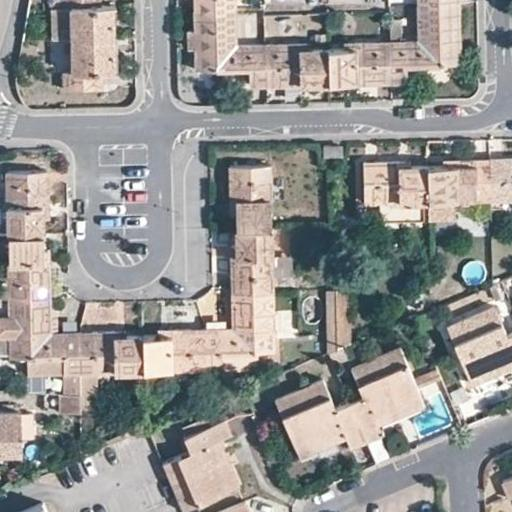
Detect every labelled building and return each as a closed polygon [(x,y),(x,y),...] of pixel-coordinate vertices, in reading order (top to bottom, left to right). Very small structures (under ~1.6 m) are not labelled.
[(99,0),(62,0),(62,6),(51,7),(53,38),(71,38),(112,37),(112,21),(115,21),(114,4),(100,5),(99,0)] [(193,0),(194,9),(234,8),(234,0),(193,0)] [(390,41),(391,81),(407,81),(407,63),(460,62),(460,41),(452,42),(452,25),(459,25),(459,2),(418,3),(419,40),(390,41)] [(195,47),(195,69),(249,67),(250,86),(265,85),(264,43),(235,44),(234,8),(194,9),(195,30),(200,30),(201,47),(195,47)] [(195,30),(188,30),(188,48),(195,47),(201,47),(200,30),(195,30)] [(64,72),(64,88),(101,87),(101,70),(116,70),(115,53),(112,53),(112,37),(71,38),(72,72),(64,72)] [(327,49),(328,83),(358,82),(358,75),(372,75),(372,82),(391,81),(390,41),(357,41),(357,48),(344,48),(327,49)] [(264,43),(265,85),(284,85),(284,77),(299,77),(299,84),(328,83),(327,49),(311,49),(298,49),(298,43),(264,43)] [(238,92),(238,103),(250,103),(250,92),(238,92)] [(490,168),(491,198),(511,197),(511,158),(490,159),(490,168)] [(443,165),(426,166),(427,200),(454,199),(491,198),(490,168),(477,168),(477,159),(457,159),(457,165),(443,165)] [(490,168),(490,159),(477,159),(477,168),(490,168)] [(364,162),(364,202),(381,201),(381,217),(421,217),(421,200),(427,200),(426,166),(410,166),(398,167),(398,161),(364,162)] [(327,162),(328,175),(340,175),(339,162),(327,162)] [(236,211),(237,229),(271,229),(270,196),(263,197),(263,182),(270,181),(269,164),(228,165),(230,198),(236,197),(236,211)] [(6,171),(7,233),(42,233),(41,217),(40,204),(48,204),(46,170),(6,171)] [(454,199),(427,200),(428,222),(455,221),(454,199)] [(231,256),(231,290),(272,289),(272,274),(272,256),(271,229),(237,229),(237,244),(237,256),(231,256)] [(50,295),(49,264),(42,264),(42,249),(42,233),(7,233),(8,265),(13,265),(14,276),(8,277),(8,276),(0,276),(0,282),(0,290),(0,296),(8,296),(50,295)] [(289,255),(272,256),(272,274),(290,273),(289,255)] [(326,287),(329,352),(338,348),(337,287),(326,287)] [(344,346),(350,343),(348,287),(337,287),(338,348),(344,346)] [(203,327),(204,368),(258,366),(258,351),(274,350),(273,326),(279,326),(279,311),(273,311),(272,289),(231,290),(232,326),(203,327)] [(0,336),(10,336),(10,356),(27,356),(63,356),(62,372),(63,392),(79,393),(78,330),(57,331),(51,331),(50,295),(8,296),(10,317),(0,317),(0,336)] [(448,326),(471,382),(511,365),(511,331),(506,334),(495,306),(448,326)] [(142,335),(143,369),(204,368),(203,327),(172,328),(172,334),(158,335),(142,335)] [(79,393),(80,411),(98,410),(96,371),(143,369),(142,335),(124,336),(113,337),(112,329),(78,330),(79,393)] [(338,348),(329,352),(334,364),(349,357),(344,346),(338,348)] [(381,433),(377,422),(376,422),(374,415),(392,408),(390,402),(418,391),(399,347),(352,366),(364,394),(349,400),(366,440),(381,433)] [(27,356),(27,373),(62,372),(63,356),(27,356)] [(435,367),(415,370),(418,385),(437,383),(435,367)] [(276,398),(295,442),(324,431),(326,436),(342,429),(345,436),(351,447),(366,440),(349,400),(335,407),(322,379),(276,398)] [(59,410),(80,411),(79,393),(63,392),(58,391),(59,410)] [(392,408),(374,415),(376,422),(377,422),(423,403),(418,391),(390,402),(392,408)] [(0,411),(0,451),(20,451),(20,411),(0,411)] [(164,461),(182,508),(227,490),(215,461),(220,459),(213,441),(219,439),(231,434),(224,418),(185,435),(191,449),(164,461)] [(324,431),(295,442),(300,454),(345,436),(342,429),(326,436),(324,431)] [(219,439),(213,441),(220,459),(215,461),(227,490),(238,486),(219,439)] [(511,475),(501,480),(508,496),(511,494),(511,475)] [(249,511),(244,500),(215,511),(249,511)] [(47,511),(42,502),(18,511),(47,511)]
